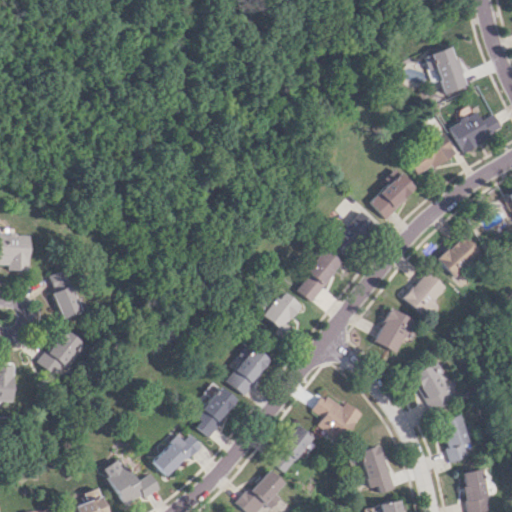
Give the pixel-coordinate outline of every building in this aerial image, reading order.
[(442,94),(463,86),(449,45),(420,55),(426,70),(433,67),(442,94)] [(446,126),(460,150),(500,128),(491,113),(478,121),(473,111),(446,126)] [(453,152),(441,134),(404,158),(416,176),(453,152)] [(413,188),(397,171),(367,201),(382,218),(413,188)] [(373,226),(359,211),(326,240),(340,255),(373,226)] [(25,233),(0,232),(0,263),(3,264),(3,270),(24,270),(25,233)] [(451,276),(480,254),(466,234),(436,255),(451,276)] [(301,270),(305,273),(293,290),(309,301),(338,261),(319,247),(301,270)] [(58,318),(76,310),(59,268),(40,276),(58,318)] [(443,285),(423,270),(400,299),(420,314),(443,285)] [(257,315),(284,336),(290,327),(282,322),(296,304),(277,290),(257,315)] [(411,318),(387,307),(372,342),(396,352),(411,318)] [(81,345),(57,327),(32,363),(49,375),(63,355),(70,360),(81,345)] [(221,380),(238,394),(265,360),(247,346),(221,380)] [(410,373),(432,410),(450,399),(429,362),(410,373)] [(8,365),(0,364),(0,400),(8,401),(8,365)] [(190,415),(196,420),(191,427),(204,437),(233,400),(214,385),(190,415)] [(317,393),(307,409),(318,417),(311,427),(329,439),(332,434),(342,440),(359,412),(342,401),(339,406),(317,393)] [(436,421),(451,462),(468,456),(463,441),(467,440),(458,413),(436,421)] [(308,437),(294,425),(266,460),(280,472),(308,437)] [(147,461),(163,477),(195,443),(185,434),(179,440),(173,434),(147,461)] [(354,451),(365,487),(374,485),(376,492),(391,487),(377,443),(354,451)] [(120,506),(154,487),(146,472),(132,480),(122,463),(116,466),(112,459),(98,468),(120,506)] [(243,511),(253,511),(261,502),(268,508),(277,497),(271,492),(280,482),(262,468),(233,504),(243,511)] [(460,472),(467,511),(480,511),(490,510),(482,468),(460,472)] [(62,509),(63,511),(104,511),(97,495),(62,509)] [(377,511),(397,511),(396,499),(376,502),(377,511)]
